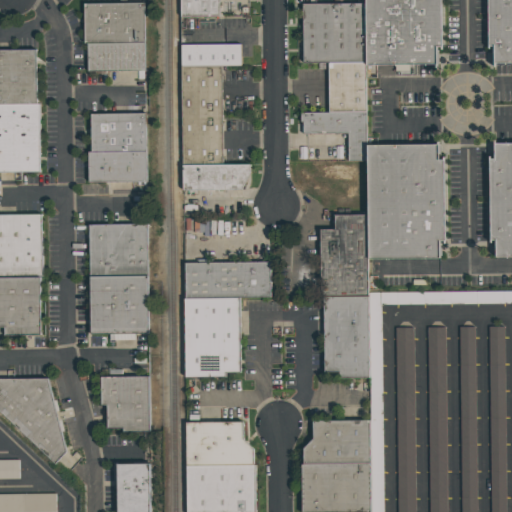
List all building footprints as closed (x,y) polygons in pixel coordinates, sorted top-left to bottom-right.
[(182,0),(183,19),(222,18),(221,0),(182,0)] [(363,0),(440,0),(441,49),(435,49),(435,66),(365,67),(365,64),(364,5),(363,0)] [(511,0),(511,65),(492,66),(492,50),(487,50),(486,0),(511,0)] [(301,6),(364,5),(365,64),(327,64),(302,65),(301,6)] [(86,6),(146,6),(146,45),(90,45),(87,46),(86,6)] [(146,45),(146,73),(90,73),(90,45),(146,45)] [(184,48),(242,47),(243,68),(223,68),(184,69),(184,48)] [(0,107),(0,52),(38,52),(39,107),(0,107)] [(365,64),(365,67),(365,113),(328,114),(327,64),(365,64)] [(184,69),(185,167),(224,167),(223,68),(184,69)] [(0,107),(39,107),(41,107),(42,174),(0,174),(0,107)] [(365,113),(366,160),(348,160),(347,133),(303,134),(302,123),(300,123),(300,115),(328,114),(365,113)] [(92,116),(147,115),(148,154),(92,154),(92,116)] [(511,144),(511,259),(495,260),(494,240),(488,240),(487,162),(493,161),(493,145),(511,144)] [(366,148),(436,147),(437,164),(442,164),(443,245),(438,245),(438,262),(367,263),(366,148)] [(92,154),(90,154),(90,184),(148,184),(148,154),(92,154)] [(243,193),(252,178),(252,166),(224,167),(185,167),(186,193),(243,193)] [(40,276),(0,276),(0,214),(39,214),(40,276)] [(333,218),(365,217),(367,296),(320,297),(318,232),(333,232),(333,218)] [(91,228),(149,227),(149,279),(91,279),(91,228)] [(186,266),(273,264),(273,300),(241,301),(187,302),(186,266)] [(0,279),(41,279),(42,337),(4,337),(4,327),(0,327),(0,279)] [(91,279),(92,337),(150,336),(149,279),(91,279)] [(322,299),(367,298),(368,379),(338,379),(338,372),(323,373),(322,299)] [(187,302),(188,379),(227,379),(227,375),(243,375),(241,301),(187,302)] [(476,511),(475,326),(459,327),(461,511),(476,511)] [(447,511),(446,327),(427,328),(429,511),(447,511)] [(506,511),(504,327),(489,327),(490,511),(506,511)] [(397,511),(415,511),(414,328),(395,328),(397,511)] [(0,378),(47,378),(65,451),(55,462),(0,411),(0,378)] [(103,380),(151,380),(151,435),(126,435),(126,431),(109,431),(109,407),(103,407),(103,380)] [(311,423),(369,422),(369,462),(302,463),(302,450),(312,441),(311,423)] [(242,423),(242,441),(252,450),(252,465),(185,466),(184,424),(242,423)] [(0,460),(18,460),(18,479),(0,479),(0,460)] [(303,465),(370,465),(371,509),(303,510),(303,465)] [(189,511),(189,467),(257,466),(257,511),(189,511)] [(119,511),(119,468),(150,468),(150,511),(119,511)] [(0,511),(0,493),(56,493),(56,511),(0,511)]
